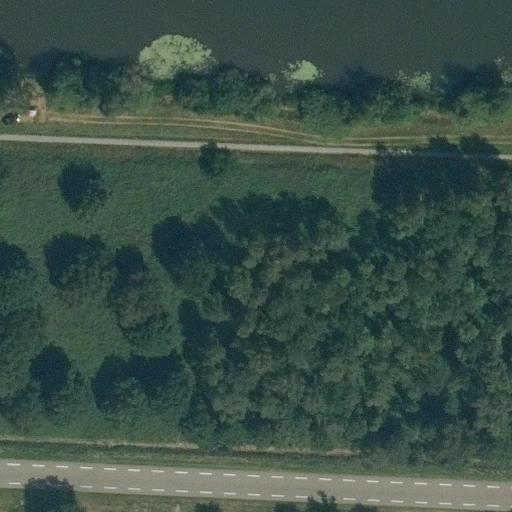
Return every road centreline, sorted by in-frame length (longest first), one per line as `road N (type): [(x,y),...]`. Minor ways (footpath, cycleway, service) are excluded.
road 1 (track): [(511,136),(366,141),(134,118),(0,117)]
road 2 (tertiary): [(511,494),(0,470)]
